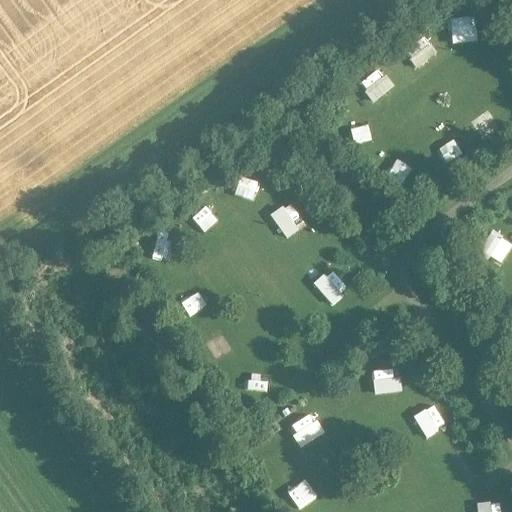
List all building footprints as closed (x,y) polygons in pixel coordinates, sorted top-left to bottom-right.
[(447,8),(441,26),(465,35),(471,17),(447,8)] [(415,35),(396,49),(410,68),(429,54),(415,35)] [(479,63),(498,86),(511,74),(511,73),(493,51),(479,63)] [(349,85),(365,104),(386,86),(370,67),(349,85)] [(474,138),(492,127),(482,110),(464,120),(474,138)] [(448,134),(430,144),(440,163),(458,153),(448,134)] [(241,172),(236,193),(258,198),(263,177),(241,172)] [(308,195),(302,201),(308,207),(314,202),(308,195)] [(187,215),(198,235),(217,224),(206,205),(187,215)] [(291,210),(269,217),(277,241),(299,233),(291,210)] [(486,234),(473,252),(492,266),(505,247),(486,234)] [(134,240),(128,243),(132,250),(138,246),(134,240)] [(168,242),(146,245),(149,268),(171,265),(168,242)] [(315,263),(304,272),(317,288),(329,280),(315,263)] [(182,317),(200,305),(189,289),(171,302),(182,317)] [(266,297),(251,310),(264,326),(280,313),(266,297)] [(382,346),(377,349),(380,356),(386,353),(382,346)] [(355,379),(365,396),(386,383),(376,366),(355,379)] [(447,393),(441,396),(445,403),(451,399),(447,393)] [(408,417),(419,433),(433,423),(422,407),(408,417)] [(285,408),(279,411),(283,418),(288,415),(285,408)] [(283,425),(290,446),(317,437),(311,416),(283,425)] [(470,435),(464,438),(468,444),(474,441),(470,435)] [(433,458),(440,475),(460,467),(453,450),(433,458)] [(285,511),(306,511),(300,494),(281,500),(285,511)]
